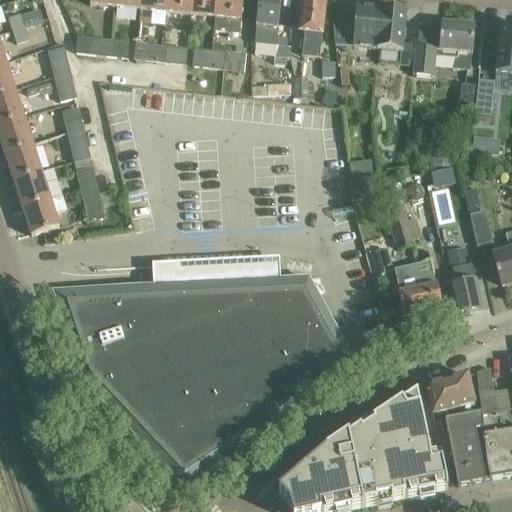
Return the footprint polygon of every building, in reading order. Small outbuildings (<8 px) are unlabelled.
[(116,0),(91,0),(90,7),(116,10),(116,0)] [(141,0),(116,0),(116,10),(140,12),(141,0)] [(164,27),(165,15),(166,0),(141,0),(140,12),(139,25),(164,27)] [(192,0),(166,0),(165,15),(191,18),(192,0)] [(217,0),(192,0),(191,18),(216,20),(217,0)] [(240,37),(242,16),(243,0),(217,0),(216,20),(214,34),(240,37)] [(259,0),(256,29),(257,29),(255,46),(275,48),(277,31),(278,31),(281,2),(283,2),(283,0),(279,0),(259,0)] [(322,35),(324,25),(326,5),(302,3),(298,32),(304,33),(302,58),(319,60),(322,35)] [(382,11),(357,9),(353,49),(378,52),(382,11)] [(12,34),(25,30),(43,24),(38,10),(8,19),(12,34)] [(406,13),(382,11),(378,52),(403,54),(406,13)] [(472,56),(473,48),(475,28),(443,25),(441,39),(440,39),(440,43),(441,43),(440,53),(457,55),(455,71),(470,73),(471,56),(472,56)] [(511,28),(500,28),(495,76),(496,76),(511,77),(511,28)] [(25,30),(12,34),(17,47),(29,43),(25,30)] [(108,43),(78,40),(76,56),(107,59),(108,43)] [(129,46),(108,43),(107,59),(127,61),(129,46)] [(165,66),(167,50),(137,46),(135,62),(165,66)] [(291,50),(275,48),(274,58),(274,59),(290,61),(291,50)] [(435,51),(417,49),(415,76),(433,77),(435,51)] [(185,68),(187,52),(167,50),(165,66),(185,68)] [(55,80),(70,76),(64,51),(49,55),(55,80)] [(224,72),(226,56),(195,53),(193,68),(224,72)] [(224,72),(244,74),(245,58),(226,56),(224,72)] [(335,80),(335,64),(322,64),(322,80),(335,80)] [(6,65),(0,66),(0,96),(15,92),(6,65)] [(265,88),(265,95),(293,94),(291,66),(276,67),(277,87),(265,88)] [(348,72),(340,73),(341,89),(350,88),(348,72)] [(60,105),(74,101),(76,101),(70,76),(55,80),(60,105)] [(307,101),(307,81),(294,80),(294,101),(307,101)] [(478,83),(475,118),(491,119),(494,92),(495,84),(478,83)] [(462,86),(459,112),(475,114),(477,88),(462,86)] [(15,92),(0,96),(0,126),(24,119),(15,92)] [(68,140),(84,136),(78,111),(63,115),(68,140)] [(24,119),(0,126),(0,141),(4,155),(32,146),(24,119)] [(68,140),(74,165),(90,161),(84,136),(68,140)] [(32,146),(4,155),(13,183),(41,173),(32,146)] [(438,154),(432,160),(432,169),(451,169),(451,160),(446,154),(438,154)] [(83,200),(98,196),(92,172),(77,175),(83,200)] [(41,173),(13,183),(22,210),(50,201),(41,173)] [(473,233),(477,249),(494,245),(485,213),(480,214),(475,191),(464,194),(469,218),(470,218),(473,233)] [(104,221),(98,197),(98,196),(83,200),(86,215),(82,215),(84,226),(104,221)] [(50,201),(22,210),(32,238),(59,229),(50,201)] [(405,214),(388,219),(398,253),(415,248),(405,214)] [(502,288),(511,285),(511,236),(507,238),(511,253),(494,259),(498,273),(496,274),(497,278),(499,277),(502,288)] [(471,266),(466,267),(463,252),(450,254),(453,270),(452,270),(456,286),(449,288),(455,317),(468,314),(470,316),(478,315),(478,312),(483,311),(477,281),(475,282),(471,266)] [(379,254),(369,257),(374,279),(385,276),(384,270),(379,254)] [(430,264),(395,272),(399,294),(398,295),(403,318),(442,308),(437,285),(435,286),(430,264)] [(154,289),(55,295),(80,372),(86,379),(84,380),(87,383),(85,384),(143,445),(145,443),(184,485),(252,440),(253,442),(293,415),(288,401),(313,384),(316,390),(354,365),(308,281),(281,283),(281,273),(217,276),(217,286),(168,289),(167,267),(153,268),(154,289)] [(379,280),(373,282),(377,296),(383,295),(379,280)] [(394,305),(381,309),(381,310),(384,321),(385,322),(397,319),(394,305)] [(489,483),(511,478),(511,412),(497,415),(490,371),(477,375),(482,416),(489,483)] [(432,423),(434,423),(433,416),(474,406),(468,377),(426,389),(428,398),(427,399),(432,423)] [(328,452),(280,492),(291,506),(292,511),(330,511),(448,489),(442,463),(441,456),(432,458),(419,392),(339,444),(327,451),(328,452)] [(458,489),(489,483),(482,416),(434,423),(432,423),(432,426),(435,426),(439,445),(450,443),(458,489)]
